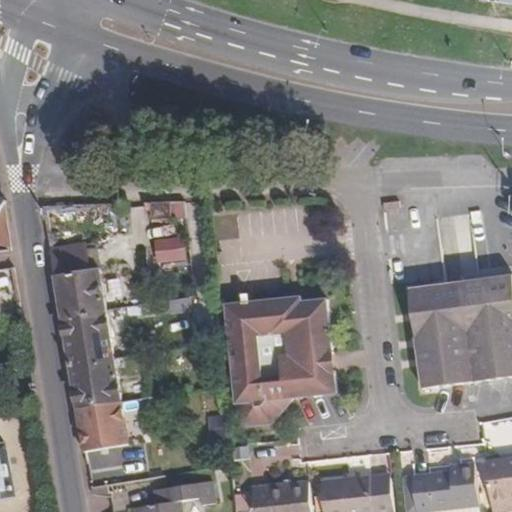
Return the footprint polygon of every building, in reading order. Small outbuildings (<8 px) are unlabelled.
[(175,222),(174,202),(153,203),(153,222),(175,222)] [(0,244),(9,246),(2,204),(0,208),(0,244)] [(157,263),(190,262),(189,237),(156,238),(157,263)] [(65,319),(108,312),(102,267),(86,269),(82,242),(53,247),(65,319)] [(511,280),(464,287),(478,386),(511,381),(511,280)] [(478,386),(464,287),(413,293),(415,311),(423,315),(417,328),(425,393),(478,386)] [(328,351),(338,350),(332,299),(296,301),(296,296),(283,298),(295,397),(342,392),(340,370),(330,371),(328,351)] [(295,397),(283,298),(231,303),(243,425),(277,422),(295,397)] [(423,315),(415,311),(417,328),(423,315)] [(116,357),(108,312),(65,319),(72,364),(116,357)] [(330,371),(340,370),(338,350),(328,351),(330,371)] [(123,401),(116,357),(72,364),(79,408),(123,401)] [(130,444),(123,401),(79,408),(87,451),(130,444)] [(4,449),(0,449),(0,499),(14,497),(4,449)] [(511,511),(511,464),(489,467),(495,511),(511,511)] [(490,511),(485,470),(471,471),(472,477),(461,478),(417,485),(420,511),(490,511)] [(396,511),(393,484),(372,486),(372,480),(323,485),(325,511),(396,511)] [(315,511),(311,484),(254,491),(257,511),(315,511)] [(188,511),(206,509),(204,493),(164,499),(166,511),(188,511)] [(253,511),(252,498),(238,500),(239,511),(253,511)]
